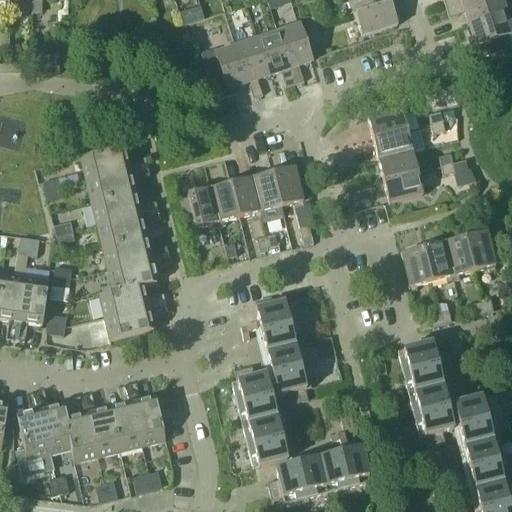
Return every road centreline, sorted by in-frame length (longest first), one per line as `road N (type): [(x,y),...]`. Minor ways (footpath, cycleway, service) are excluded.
road 1 (residential): [(0,88),(28,84),(140,100),(237,130),(301,109)]
road 2 (residential): [(324,251),(346,342),(406,326),(382,234)]
road 3 (residential): [(180,358),(190,352),(204,284),(324,251)]
road 4 (residential): [(301,109),(420,67),(428,53),(411,0)]
road 5 (residential): [(180,358),(84,381),(0,371)]
road 6 (residential): [(200,511),(206,464),(180,358)]
road 7 (residential): [(324,251),(331,216),(301,109)]
